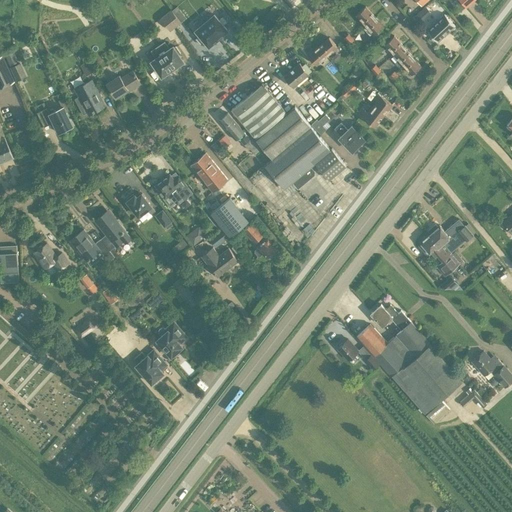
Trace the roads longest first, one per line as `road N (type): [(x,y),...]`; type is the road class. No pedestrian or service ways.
road 1 (unclassified): [(114,511),(507,0)]
road 2 (secondary): [(139,511),(511,26)]
road 3 (unclassified): [(163,511),(511,62)]
road 4 (tertiary): [(0,209),(153,137),(326,0)]
road 5 (residential): [(396,130),(443,66),(384,0)]
road 6 (unknown): [(427,171),(511,274)]
